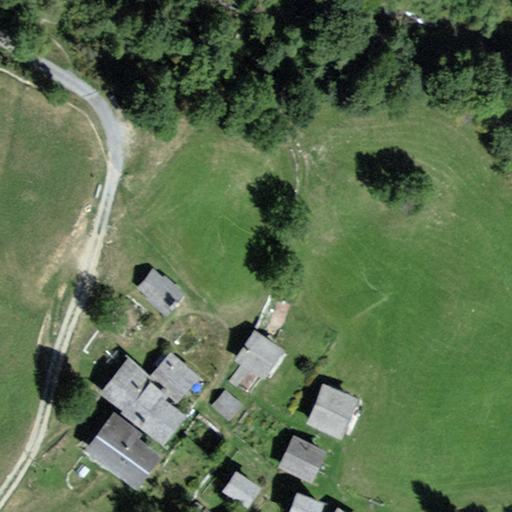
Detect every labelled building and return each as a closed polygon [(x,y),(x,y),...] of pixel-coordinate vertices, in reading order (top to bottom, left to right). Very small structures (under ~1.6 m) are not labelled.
[(191,292),(160,266),(140,289),(171,315),(191,292)] [(288,348),(256,328),(238,357),(269,377),(288,348)] [(203,373),(175,352),(158,373),(186,395),(203,373)] [(197,408),(133,358),(107,391),(171,442),(197,408)] [(364,396),(329,381),(311,421),(347,437),(364,396)] [(246,405),(228,388),(214,404),(231,420),(246,405)] [(149,431),(119,411),(90,453),(142,488),(166,453),(145,438),(149,431)] [(333,449),(298,433),(282,467),(317,483),(333,449)] [(269,482),(241,467),(229,490),(256,505),(269,482)] [(328,511),(333,500),(303,490),(294,511),(328,511)]
